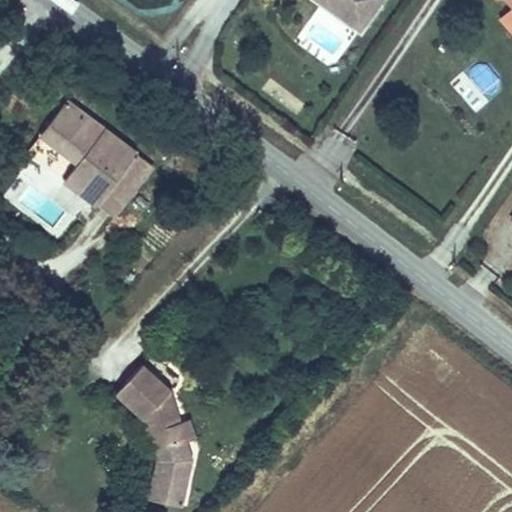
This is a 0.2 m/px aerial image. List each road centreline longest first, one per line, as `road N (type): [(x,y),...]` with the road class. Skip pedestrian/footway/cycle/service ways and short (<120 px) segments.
road 1 (tertiary): [(55,0),(511,350)]
road 2 (unknown): [(306,193),(442,0)]
